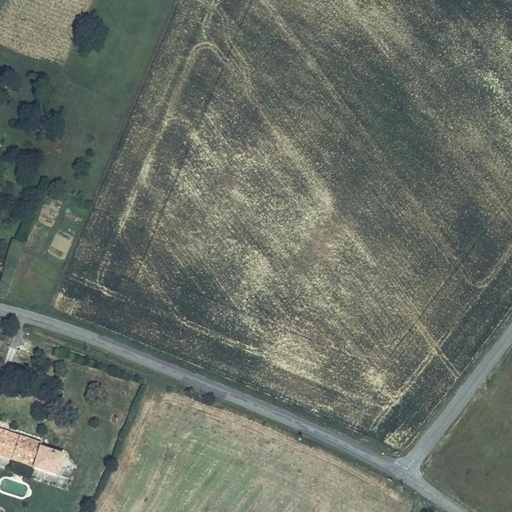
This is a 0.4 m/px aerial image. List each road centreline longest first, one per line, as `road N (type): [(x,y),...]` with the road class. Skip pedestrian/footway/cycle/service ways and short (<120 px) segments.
road 1 (tertiary): [(401,474),(239,398),(0,309)]
road 2 (tertiary): [(511,324),(401,474)]
